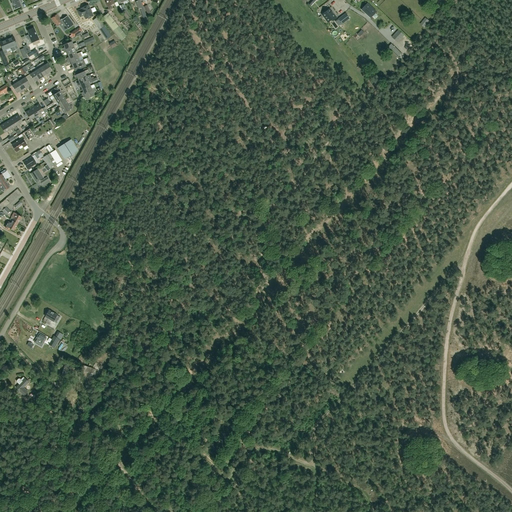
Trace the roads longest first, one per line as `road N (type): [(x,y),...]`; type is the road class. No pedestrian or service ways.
road 1 (track): [(511,491),(453,441),(443,418),(449,324),(469,247),(511,184)]
road 2 (track): [(466,259),(316,423),(309,443),(313,511)]
road 3 (track): [(372,511),(358,489),(270,449),(242,461),(210,511)]
road 4 (residential): [(0,336),(62,241),(39,211)]
road 5 (residential): [(0,115),(61,76),(35,11)]
road 6 (track): [(154,511),(115,461),(68,511)]
